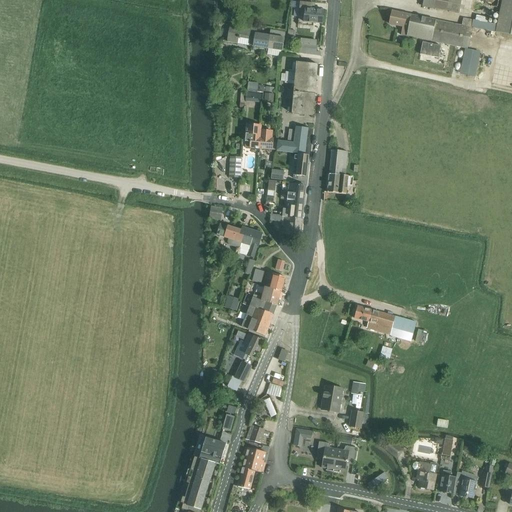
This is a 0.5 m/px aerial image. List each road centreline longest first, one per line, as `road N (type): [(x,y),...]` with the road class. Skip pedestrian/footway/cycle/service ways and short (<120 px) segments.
road 1 (residential): [(303,262),(334,0)]
road 2 (residential): [(217,511),(245,409),(293,300)]
road 3 (unclassified): [(205,198),(0,160)]
road 4 (residential): [(448,511),(274,475)]
road 5 (residential): [(274,475),(294,357),(293,300)]
road 6 (residential): [(303,262),(255,209),(205,198)]
